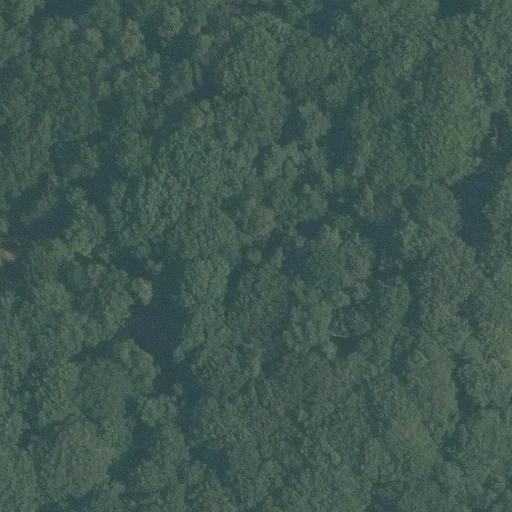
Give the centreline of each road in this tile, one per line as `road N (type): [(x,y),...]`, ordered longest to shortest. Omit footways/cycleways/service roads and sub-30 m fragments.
road 1 (track): [(511,15),(436,75),(222,173),(133,224),(56,323),(0,443)]
road 2 (track): [(511,430),(423,455),(292,511)]
